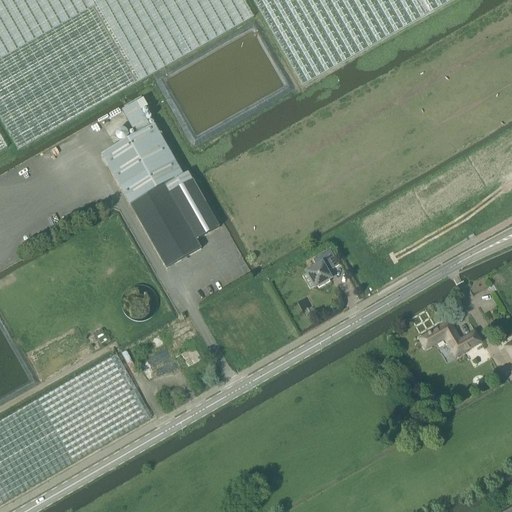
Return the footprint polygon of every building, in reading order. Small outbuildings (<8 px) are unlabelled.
[(0,0),(0,119),(18,151),(253,18),(243,0),(0,0)] [(252,0),(302,87),(454,0),(252,0)] [(148,108),(143,99),(136,103),(122,111),(136,136),(101,155),(166,269),(201,250),(196,241),(219,228),(192,180),(192,181),(187,174),(183,176),(154,126),(150,128),(140,112),(148,108)] [(307,273),(306,274),(313,287),(315,286),(315,287),(317,286),(319,289),(330,282),(328,280),(330,279),(327,273),(339,266),(330,250),(324,253),(312,260),(316,267),(307,272),(307,273)] [(455,357),(481,343),(475,332),(460,341),(449,322),(419,339),(425,350),(444,339),(455,357)] [(102,346),(108,343),(101,331),(95,334),(102,346)] [(115,356),(0,421),(0,504),(151,418),(115,356)]
